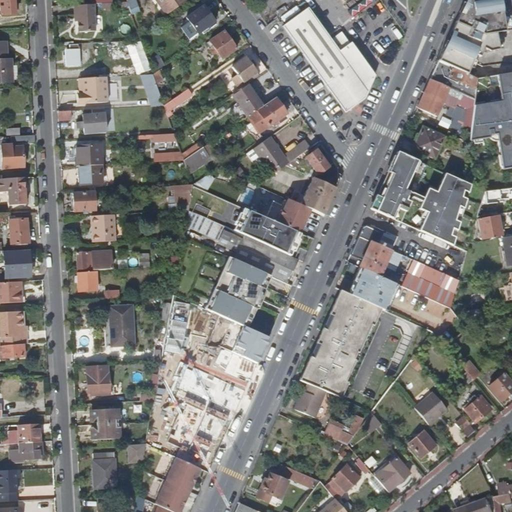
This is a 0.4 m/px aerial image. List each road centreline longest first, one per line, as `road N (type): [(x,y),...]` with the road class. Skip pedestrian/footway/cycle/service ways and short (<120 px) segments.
road 1 (residential): [(68,511),(40,0)]
road 2 (primary): [(213,511),(362,176)]
road 3 (residential): [(362,176),(232,0)]
road 4 (primary): [(362,176),(442,0)]
road 5 (residential): [(404,511),(511,421)]
